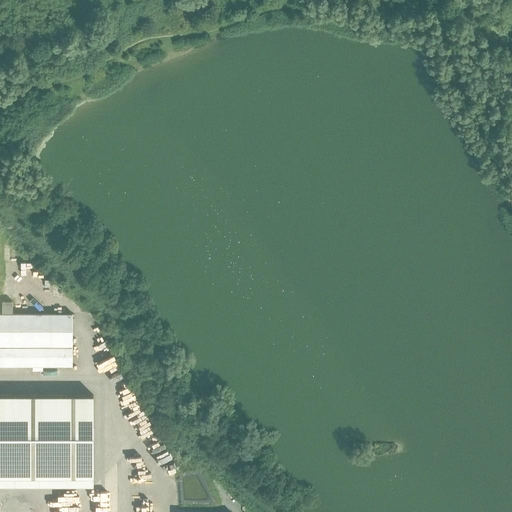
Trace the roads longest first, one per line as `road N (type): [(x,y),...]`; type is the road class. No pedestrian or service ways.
road 1 (track): [(0,99),(162,34),(209,32),(281,9),(314,7),(382,26)]
road 2 (track): [(511,108),(453,21),(382,26)]
road 3 (unknown): [(0,487),(110,490),(109,511)]
